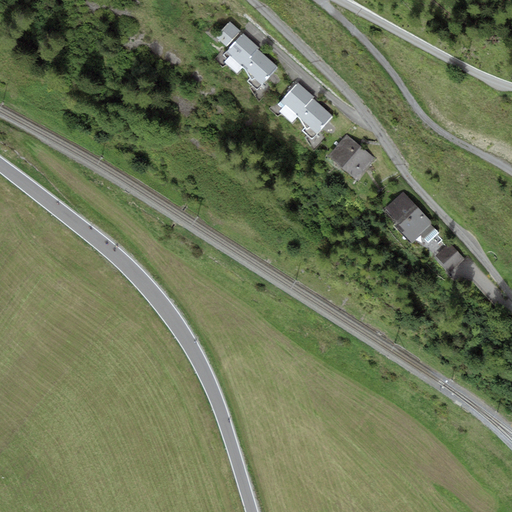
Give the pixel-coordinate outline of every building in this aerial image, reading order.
[(229,22),(216,37),(227,47),(240,32),(229,22)] [(238,74),(243,68),(259,51),(260,49),(243,34),(224,56),(227,60),(225,63),(238,74)] [(278,67),(259,51),(243,68),(250,79),(248,82),(258,91),(278,67)] [(292,122),(298,116),(313,98),(314,97),(298,82),(278,104),(282,107),(279,110),(292,122)] [(332,115),(313,98),(298,116),(305,127),(302,130),(312,138),(332,115)] [(374,158),(347,135),(329,156),(357,179),(374,158)] [(433,224),(404,191),(385,208),(397,221),(394,224),(412,244),(421,235),(432,225),(433,224)] [(439,233),(432,225),(421,235),(428,243),(439,233)] [(450,243),(436,256),(450,271),(464,258),(450,243)]
